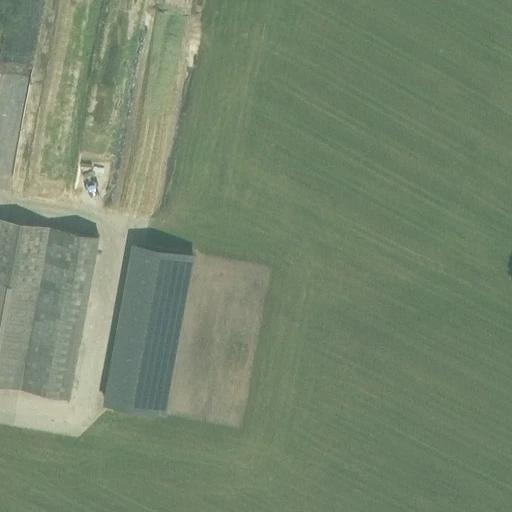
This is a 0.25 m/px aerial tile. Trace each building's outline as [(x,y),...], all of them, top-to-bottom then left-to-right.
[(20,0),(10,64),(38,69),(49,0),(20,0)] [(160,41),(185,45),(187,31),(162,27),(160,41)] [(162,175),(182,46),(159,43),(139,172),(162,175)] [(45,135),(68,138),(78,76),(64,74),(63,82),(53,80),(45,135)] [(96,170),(118,172),(124,103),(101,101),(96,170)] [(0,185),(14,188),(27,115),(0,110),(0,139),(2,140),(0,153),(0,185)] [(0,383),(52,393),(81,233),(0,218),(0,383)] [(134,243),(105,403),(164,413),(193,254),(146,245),(134,243)]
